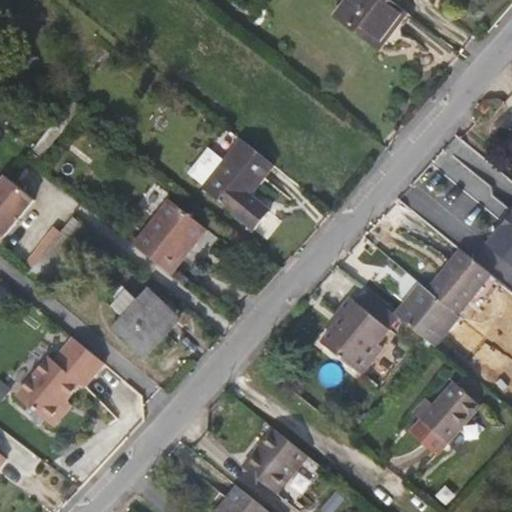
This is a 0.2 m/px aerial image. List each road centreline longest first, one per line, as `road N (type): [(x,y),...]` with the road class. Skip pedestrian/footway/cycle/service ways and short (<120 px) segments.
road 1 (tertiary): [(511,40),(89,511)]
road 2 (unknown): [(236,350),(421,503)]
road 3 (unknown): [(0,260),(181,412)]
